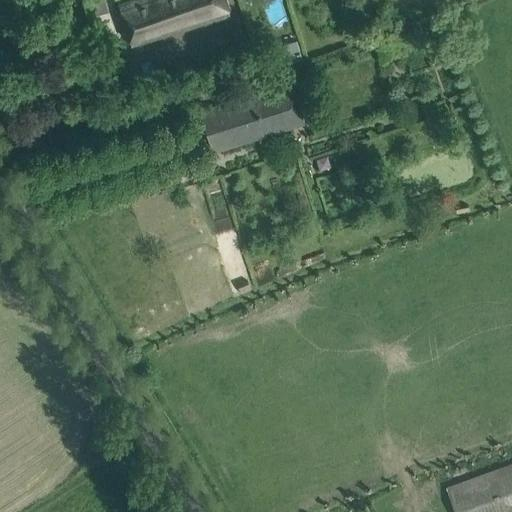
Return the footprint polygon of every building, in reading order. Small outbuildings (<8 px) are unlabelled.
[(104,0),(94,0),(89,2),(94,15),(108,11),(104,0)] [(229,15),(224,0),(133,0),(118,5),(131,46),(229,15)] [(296,40),(270,48),(276,69),(302,61),(296,40)] [(137,63),(121,69),(129,93),(145,88),(137,63)] [(303,124),(290,84),(198,113),(211,153),(303,124)] [(247,281),(237,285),(240,294),(251,290),(247,281)] [(511,511),(511,464),(446,488),(454,511),(511,511)]
